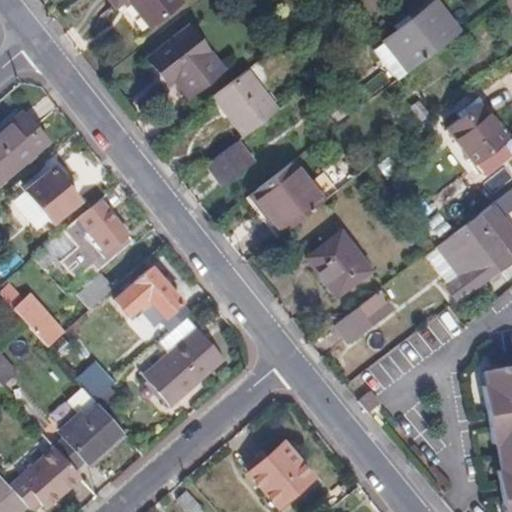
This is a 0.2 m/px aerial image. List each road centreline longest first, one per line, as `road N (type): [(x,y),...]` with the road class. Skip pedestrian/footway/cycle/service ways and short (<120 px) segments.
road 1 (tertiary): [(287,357),(33,41)]
road 2 (residential): [(112,511),(287,357)]
road 3 (tertiary): [(412,511),(287,357)]
